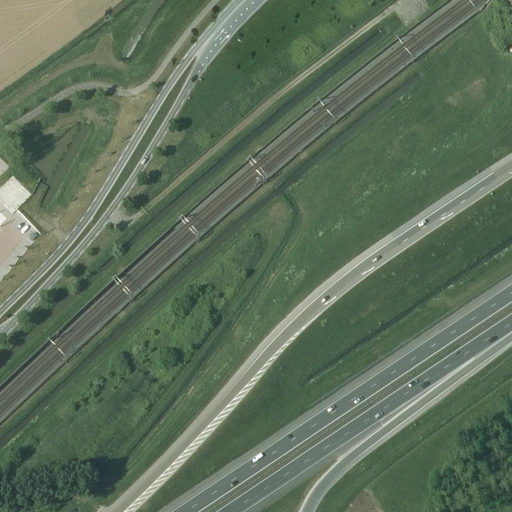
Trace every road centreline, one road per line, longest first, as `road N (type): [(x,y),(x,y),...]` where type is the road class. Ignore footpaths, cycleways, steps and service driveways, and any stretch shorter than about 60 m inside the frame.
road 1 (motorway): [(511,165),(316,304),(120,511)]
road 2 (secondary): [(0,335),(94,232),(210,44),(250,0)]
road 3 (secondary): [(238,0),(173,78),(74,235),(0,312)]
road 4 (motorway): [(511,293),(185,511)]
road 5 (motorway): [(231,511),(511,323)]
road 6 (track): [(384,14),(143,211)]
road 7 (motorway): [(305,511),(342,465),(511,326)]
